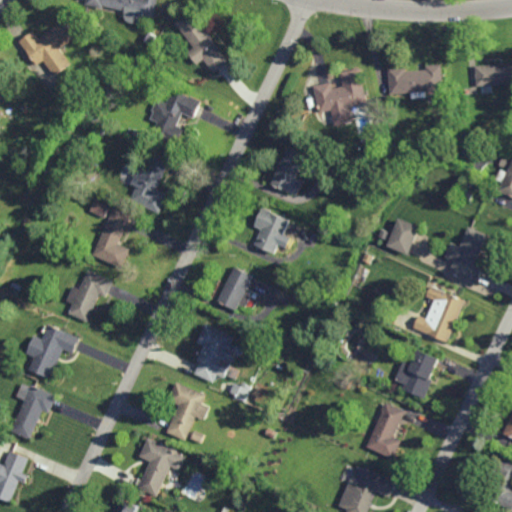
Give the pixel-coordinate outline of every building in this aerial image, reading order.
[(158,0),(155,16),(144,14),(141,20),(140,21),(137,22),(130,21),(128,20),(126,18),(125,16),(125,10),(104,5),(104,7),(86,3),(86,0),(158,0)] [(231,59),(215,72),(205,58),(199,63),(189,51),(195,45),(176,21),(192,9),(221,46),(231,59)] [(61,47),(73,63),(56,75),(45,59),(38,63),(22,39),(36,29),(41,37),(68,17),(77,29),(75,30),(78,35),(61,47)] [(152,42),(146,39),(150,31),(156,34),(152,42)] [(157,58),(151,55),(155,47),(161,51),(157,58)] [(511,82),(480,85),(478,64),(511,60),(511,82)] [(446,89),(427,91),(428,97),(414,98),(414,91),(391,93),(389,68),(408,66),(408,70),(428,68),(428,64),(444,63),(446,89)] [(369,101),(351,105),(354,121),(335,125),(332,110),(321,112),(315,86),(332,82),(333,88),(345,85),(342,72),(361,67),(369,101)] [(0,101),(0,73),(13,81),(0,101)] [(201,107),(196,118),(184,111),(178,124),(185,128),(177,144),(154,132),(160,122),(152,118),(155,111),(153,110),(159,98),(168,103),(175,88),(193,97),(190,102),(201,107)] [(444,107),(443,106),(440,104),(439,103),(440,101),(441,98),(445,98),(447,99),(448,101),(448,102),(446,105),(444,107)] [(105,135),(92,130),(95,123),(108,128),(105,135)] [(291,192),(272,183),(289,145),(308,153),(291,192)] [(161,214),(132,201),(139,185),(133,183),(147,152),(171,162),(159,189),(170,194),(161,214)] [(367,166),(357,163),(359,155),(369,157),(367,166)] [(511,194),(501,189),(510,169),(500,164),(504,155),(511,158),(511,194)] [(48,178),(40,176),(42,170),(50,173),(48,178)] [(106,217),(91,211),(96,200),(110,207),(106,217)] [(276,253),(256,244),(263,229),(256,225),(264,207),(291,220),(276,253)] [(123,268),(94,255),(115,208),(132,216),(120,244),(132,248),(123,268)] [(388,246),(410,254),(421,226),(400,217),(388,246)] [(477,264),(484,268),(477,284),(451,272),(456,261),(447,257),(454,241),(463,245),(472,225),(490,234),(477,264)] [(386,239),(380,237),(383,228),(389,231),(386,239)] [(371,263),(363,259),(366,252),(374,256),(371,263)] [(245,307),(240,304),(237,310),(219,300),(237,266),(255,276),(249,288),(253,290),(245,307)] [(107,297),(101,294),(89,322),(70,313),(74,303),(68,300),(74,286),(81,289),(90,270),(114,281),(107,297)] [(301,300),(295,296),(300,285),(306,288),(301,300)] [(449,342),(415,327),(421,315),(429,318),(437,299),(429,296),(434,285),(467,299),(449,342)] [(234,351),(234,350),(236,346),(239,345),(242,347),(243,350),(242,354),(239,356),(236,354),(233,361),(226,358),(225,360),(232,363),(231,366),(233,367),(229,375),(227,373),(226,377),(218,374),(214,382),(196,374),(201,362),(199,361),(206,345),(199,342),(207,323),(235,335),(232,343),(233,344),(231,349),(234,351)] [(82,339),(75,353),(65,349),(52,379),(42,374),(42,373),(37,370),(35,373),(32,371),(33,370),(30,368),(36,356),(28,353),(36,335),(44,338),(50,325),(82,339)] [(427,398),(404,388),(407,383),(410,384),(416,372),(412,370),(422,348),(443,358),(434,379),(435,379),(427,398)] [(349,388),(343,385),(346,378),(352,380),(349,388)] [(205,420),(197,416),(186,440),(168,432),(180,405),(170,400),(178,382),(207,395),(203,403),(211,407),(205,420)] [(246,399),(231,392),(235,383),(242,386),(244,383),(251,386),(246,399)] [(51,413),(45,410),(32,439),(13,430),(34,384),(41,387),(41,389),(58,396),(51,413)] [(394,459),(368,446),(388,402),(406,411),(394,437),(402,440),(394,459)] [(291,432),(284,428),(287,422),(294,426),(291,432)] [(231,438),(229,438),(226,436),(226,434),(227,431),(229,430),(232,430),(233,430),(234,432),(235,434),(233,437),(231,438)] [(203,443),(192,438),(195,431),(206,436),(203,443)] [(158,497),(140,488),(152,461),(141,456),(149,438),(179,452),(158,497)] [(12,502),(0,496),(0,479),(12,450),(31,458),(12,502)] [(511,508),(488,497),(497,475),(486,470),(494,451),(511,459),(511,508)] [(366,469),(367,468),(397,481),(390,497),(378,491),(368,511),(348,511),(349,509),(341,505),(353,478),(354,478),(359,466),(366,469)] [(136,511),(115,511),(122,498),(139,506),(136,511)]
